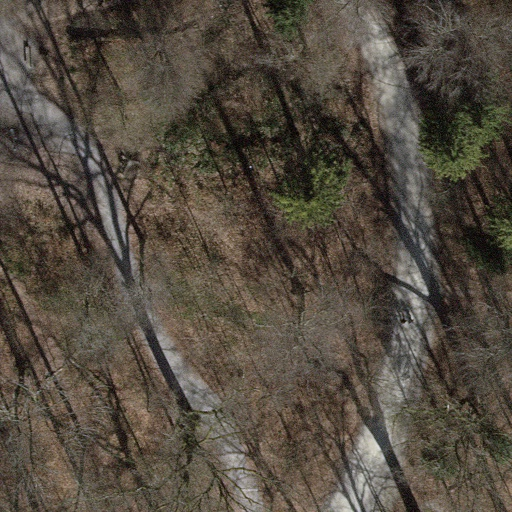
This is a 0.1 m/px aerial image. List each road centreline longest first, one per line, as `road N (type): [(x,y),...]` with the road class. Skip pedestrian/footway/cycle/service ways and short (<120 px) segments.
road 1 (track): [(256,511),(228,434),(149,320),(95,137),(0,59)]
road 2 (track): [(362,0),(390,56),(423,242),(396,409),(347,511)]
